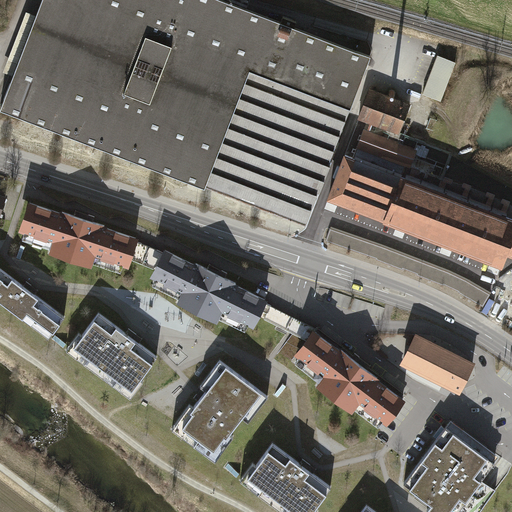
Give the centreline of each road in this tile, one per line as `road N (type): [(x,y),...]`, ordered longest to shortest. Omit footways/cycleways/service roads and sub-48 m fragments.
road 1 (primary): [(511,352),(391,290),(0,159)]
road 2 (track): [(247,511),(191,484),(0,338)]
road 3 (track): [(511,187),(458,156),(420,96),(401,90)]
